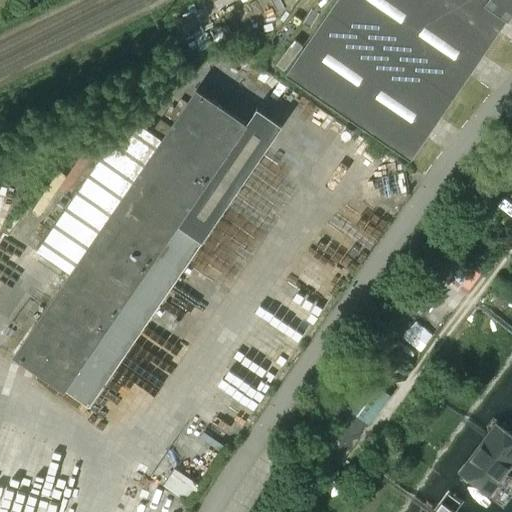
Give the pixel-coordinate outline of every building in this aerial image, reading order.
[(511,0),(335,0),(286,73),(411,159),(508,17),(508,18),(511,12),(511,0)] [(258,38),(245,58),(256,65),(269,46),(258,38)] [(37,248),(71,271),(14,354),(89,406),(260,157),(234,140),(246,123),(196,89),(160,141),(127,118),(37,248)] [(170,125),(160,118),(153,129),(163,136),(170,125)] [(454,252),(440,272),(465,289),(479,270),(454,252)] [(384,378),(391,369),(370,354),(363,363),(384,378)] [(367,422),(389,393),(374,383),(353,411),(367,422)] [(333,471),(369,424),(344,405),(308,452),(333,471)] [(445,470),(495,507),(511,484),(511,431),(487,413),(445,470)] [(163,484),(188,501),(200,484),(175,467),(163,484)] [(428,511),(477,511),(444,489),(428,511)]
